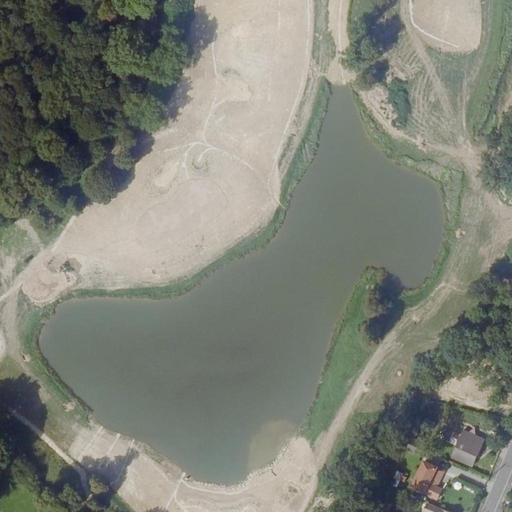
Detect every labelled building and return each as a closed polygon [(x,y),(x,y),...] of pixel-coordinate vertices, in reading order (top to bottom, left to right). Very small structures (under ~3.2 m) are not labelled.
[(443,426),(447,418),(439,415),(435,423),(443,426)] [(481,465),(493,439),(473,429),(461,455),(481,465)] [(434,457),(437,450),(423,443),(419,451),(434,457)] [(410,464),(419,469),(421,464),(412,460),(410,464)] [(436,460),(432,469),(449,478),(453,469),(436,460)] [(451,487),(446,484),(449,478),(432,469),(424,485),(447,496),(451,487)] [(397,471),(391,485),(398,487),(403,473),(397,471)] [(462,511),(436,499),(429,511),(462,511)]
